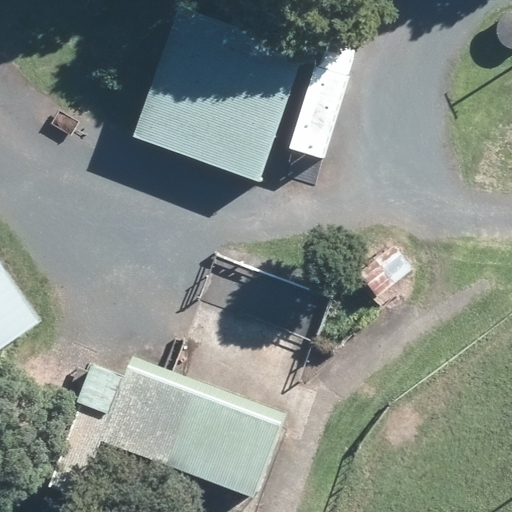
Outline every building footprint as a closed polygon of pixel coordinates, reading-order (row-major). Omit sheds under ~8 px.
[(311,42),(190,0),(188,0),(138,142),(261,185),(311,42)] [(511,127),(501,122),(473,178),(511,197),(511,127)] [(421,276),(393,243),(357,273),(385,306),(421,276)] [(0,357),(43,327),(0,264),(0,357)] [(256,499),(287,412),(133,357),(126,376),(96,366),(81,409),(53,490),(85,501),(105,446),(256,499)]
